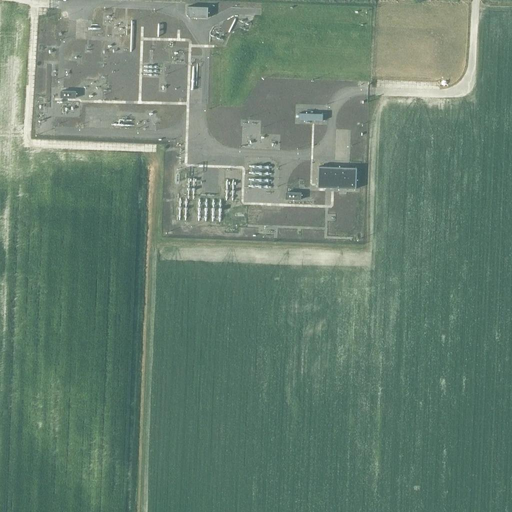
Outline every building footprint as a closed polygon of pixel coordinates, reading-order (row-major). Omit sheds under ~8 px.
[(188,17),(209,18),(209,6),(189,6),(188,17)] [(419,8),(419,17),(431,16),(431,7),(419,8)] [(175,33),(175,19),(159,19),(159,38),(168,38),(169,32),(175,33)] [(511,108),(511,95),(503,95),(503,109),(511,108)] [(474,98),(475,110),(482,109),(482,97),(474,98)] [(276,133),(276,121),(256,120),(256,133),(276,133)] [(292,125),(292,134),(305,134),(305,125),(292,125)] [(344,145),(343,160),(356,160),(357,145),(344,145)] [(159,225),(159,233),(218,235),(218,226),(166,224),(168,164),(158,164),(156,224),(159,225)] [(319,167),(318,188),(356,189),(357,168),(319,167)] [(268,237),(317,238),(317,226),(308,226),(308,215),(297,215),(297,209),(242,207),(242,224),(260,224),(260,233),(268,233),(268,237)]
